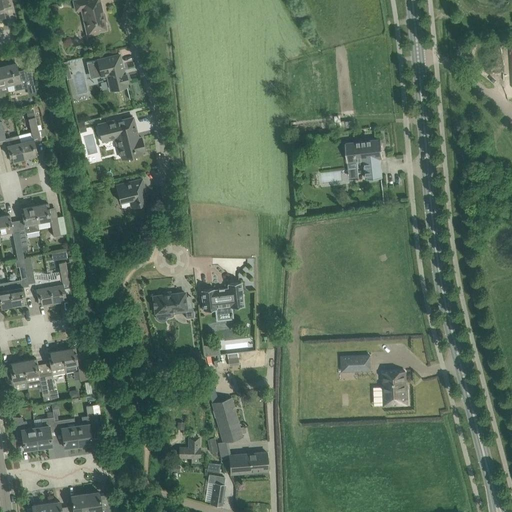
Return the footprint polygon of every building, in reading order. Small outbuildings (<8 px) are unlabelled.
[(0,0),(0,16),(4,16),(2,6),(8,4),(8,7),(9,7),(7,0),(0,0)] [(93,34),(99,33),(98,31),(107,29),(100,0),(74,0),(73,0),(75,9),(82,7),(85,21),(84,21),(86,30),(93,34)] [(126,73),(124,74),(120,54),(110,57),(89,62),(87,62),(89,70),(91,77),(100,75),(101,77),(106,76),(107,78),(109,90),(114,89),(115,90),(115,91),(117,91),(119,91),(120,90),(122,90),(124,89),(123,88),(123,87),(126,86),(127,86),(126,82),(129,82),(126,73)] [(71,78),(67,61),(63,62),(67,79),(71,78)] [(16,63),(2,66),(7,84),(13,83),(15,91),(28,87),(28,86),(26,79),(24,69),(23,69),(24,72),(18,73),(16,63)] [(27,117),(34,116),(32,109),(26,111),(27,117)] [(19,135),(24,158),(38,155),(38,154),(35,154),(34,151),(38,150),(35,138),(40,137),(35,117),(28,119),(31,132),(19,135)] [(135,131),(136,131),(133,117),(123,119),(117,120),(117,119),(97,124),(100,137),(108,135),(110,141),(115,139),(117,150),(119,149),(121,159),(129,157),(130,160),(137,158),(136,155),(142,154),(142,152),(145,151),(141,137),(137,138),(135,131)] [(24,158),(19,135),(5,138),(1,121),(0,121),(0,140),(5,139),(10,157),(12,156),(13,160),(10,160),(11,161),(24,158)] [(77,123),(80,133),(86,131),(84,121),(77,123)] [(381,139),(345,143),(347,161),(364,159),(367,179),(381,178),(379,158),(383,157),(381,139)] [(130,207),(139,206),(148,203),(142,179),(133,181),(116,186),(120,203),(129,201),(130,207)] [(35,206),(38,222),(50,220),(51,219),(49,208),(47,208),(46,205),(48,204),(48,203),(35,206)] [(25,230),(19,231),(22,246),(23,251),(28,250),(27,245),(28,245),(26,233),(39,230),(39,229),(38,222),(35,206),(21,209),(21,210),(23,209),(24,213),(22,213),(23,218),(25,230)] [(63,214),(57,216),(57,220),(60,234),(67,233),(63,214)] [(10,215),(0,216),(0,233),(13,231),(11,220),(11,219),(8,220),(8,216),(10,216),(10,215)] [(52,226),(53,236),(60,235),(60,234),(57,220),(51,221),(52,226)] [(15,247),(22,246),(19,231),(13,233),(12,233),(15,247)] [(61,258),(68,256),(67,249),(60,250),(61,258)] [(65,295),(64,285),(70,284),(69,280),(68,274),(65,262),(59,263),(60,270),(60,274),(57,274),(56,276),(56,278),(48,279),(53,302),(66,299),(66,298),(64,299),(63,295),(65,295)] [(29,284),(26,265),(19,266),(21,279),(22,285),(29,284)] [(33,268),(26,269),(29,284),(35,283),(37,295),(38,300),(40,300),(41,303),(39,304),(39,305),(53,302),(48,279),(34,278),(33,272),(33,268)] [(23,287),(22,285),(21,279),(8,282),(13,305),(26,303),(26,302),(24,302),(23,299),(25,298),(25,297),(23,287)] [(0,302),(0,303),(1,306),(0,306),(0,307),(13,305),(8,282),(0,283),(0,302)] [(201,290),(203,303),(203,310),(215,309),(215,313),(232,311),(231,308),(244,306),(241,282),(228,283),(228,288),(224,289),(224,288),(219,289),(214,290),(214,288),(201,290)] [(185,292),(171,294),(171,292),(163,293),(164,295),(153,296),(155,306),(156,315),(164,314),(165,316),(166,317),(168,317),(171,317),(172,316),(174,315),(174,313),(186,312),(186,317),(194,317),(193,306),(187,307),(186,302),(185,292)] [(75,348),(61,350),(66,373),(78,370),(80,380),(87,379),(84,361),(83,361),(84,361),(84,365),(78,366),(77,364),(78,364),(76,352),(74,353),(73,349),(75,349),(75,348)] [(46,376),(48,390),(50,390),(52,390),(54,389),(55,389),(52,375),(65,373),(61,350),(48,353),(48,354),(50,353),(51,357),(48,357),(49,361),(49,363),(51,369),(52,374),(46,376)] [(370,354),(341,355),(341,372),(371,371),(370,354)] [(228,358),(230,367),(239,365),(238,357),(228,358)] [(37,359),(23,361),(27,382),(35,381),(40,380),(41,387),(43,395),(47,395),(49,394),(48,390),(46,376),(40,377),(40,375),(40,374),(39,374),(38,365),(37,363),(35,364),(34,360),(37,360),(37,359)] [(14,385),(27,382),(23,361),(9,364),(9,365),(12,364),(12,368),(10,368),(12,380),(6,382),(10,402),(17,400),(14,385)] [(405,371),(382,372),(384,405),(408,404),(407,389),(406,389),(405,371)] [(244,426),(241,427),(232,397),(218,401),(211,403),(222,441),(222,442),(226,441),(243,436),(242,432),(246,431),(244,426)] [(83,425),(75,426),(78,445),(92,443),(91,434),(91,433),(90,429),(96,428),(99,428),(97,415),(97,414),(94,414),(93,405),(86,406),(87,416),(82,417),(83,425)] [(67,419),(58,420),(57,415),(53,416),(54,417),(54,421),(56,430),(56,434),(62,433),(64,447),(78,445),(75,426),(74,418),(67,419)] [(56,430),(54,421),(54,417),(41,419),(34,420),(35,428),(38,447),(52,445),(50,431),(56,430)] [(24,449),(38,447),(35,428),(28,429),(26,421),(14,423),(16,435),(22,435),(24,449)] [(200,464),(200,458),(201,448),(199,448),(200,437),(190,437),(189,448),(180,447),(179,457),(191,458),(191,464),(200,464)] [(215,438),(207,439),(210,453),(218,451),(215,438)] [(268,470),(267,460),(266,452),(230,455),(229,455),(229,458),(230,463),(231,473),(268,470)] [(207,470),(219,472),(220,464),(208,463),(207,470)] [(211,503),(222,505),(225,484),(224,484),(225,477),(209,475),(208,482),(212,483),(212,484),(214,484),(211,503)] [(99,492),(85,494),(87,511),(108,511),(107,505),(101,506),(99,492)] [(73,510),(68,511),(67,511),(87,511),(85,494),(71,496),(73,510)] [(61,511),(60,501),(46,503),(47,511),(61,511)] [(47,511),(46,503),(32,505),(33,511),(47,511)]
